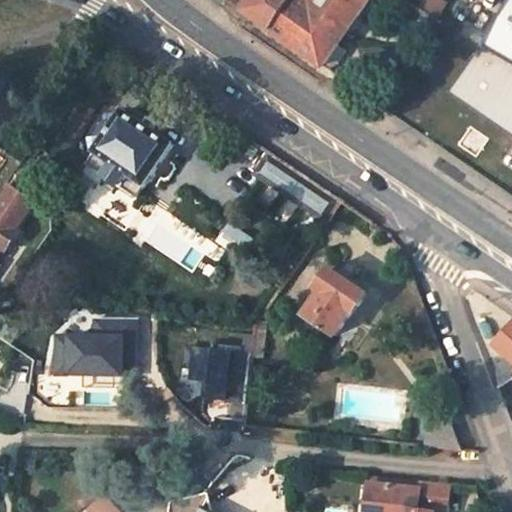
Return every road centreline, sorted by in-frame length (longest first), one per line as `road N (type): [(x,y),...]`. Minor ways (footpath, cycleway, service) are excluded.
road 1 (primary): [(112,0),(442,220)]
road 2 (primary): [(457,200),(165,0)]
road 3 (unclassified): [(442,220),(427,242),(511,456)]
